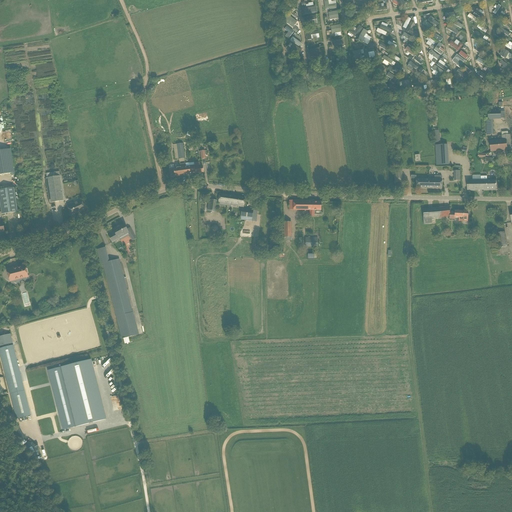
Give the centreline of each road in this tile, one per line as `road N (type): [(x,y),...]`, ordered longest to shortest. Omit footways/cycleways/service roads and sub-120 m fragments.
road 1 (unclassified): [(6,251),(177,187),(511,196)]
road 2 (track): [(428,511),(407,349),(406,196)]
road 3 (track): [(163,190),(143,98),(146,59),(121,0)]
